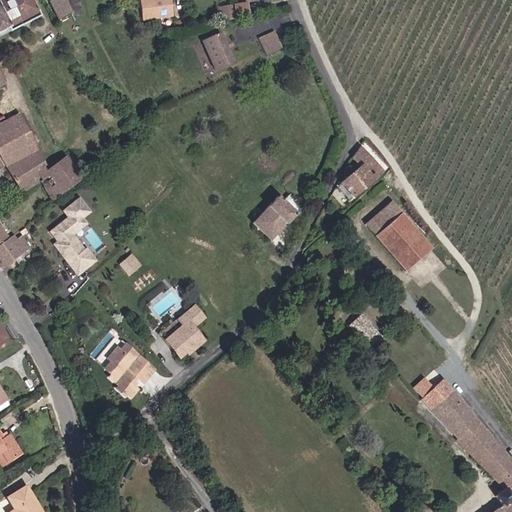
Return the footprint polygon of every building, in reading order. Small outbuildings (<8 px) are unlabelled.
[(0,0),(0,31),(8,27),(10,31),(38,16),(30,0),(0,0)] [(50,0),(48,1),(56,19),(56,20),(68,13),(80,8),(76,0),(50,0)] [(171,16),(168,0),(137,0),(141,21),(171,16)] [(231,4),(233,19),(247,17),(244,3),(231,4)] [(233,19),(231,4),(218,6),(220,21),(233,19)] [(232,63),(219,33),(201,42),(214,71),(232,63)] [(281,49),(273,33),(257,40),(265,56),(281,49)] [(0,122),(17,114),(1,84),(0,84),(0,122)] [(51,200),(52,201),(80,179),(79,176),(67,161),(48,175),(17,114),(0,122),(0,160),(20,194),(21,195),(40,182),(51,200)] [(359,147),(351,159),(359,169),(341,184),(352,198),(381,173),(359,147)] [(289,195),(283,201),(278,197),(252,223),(270,240),(296,214),(294,212),(300,206),(289,195)] [(71,234),(85,223),(81,218),(88,211),(78,199),(63,211),(68,217),(50,232),(61,246),(57,249),(77,273),(90,263),(80,252),(83,250),(71,234)] [(426,257),(382,214),(359,238),(403,281),(426,257)] [(0,229),(0,262),(4,267),(34,245),(24,232),(14,239),(12,236),(7,240),(0,229)] [(94,259),(85,248),(83,250),(80,252),(90,263),(94,259)] [(118,263),(128,276),(142,264),(132,252),(118,263)] [(177,322),(182,327),(164,342),(177,359),(189,350),(191,352),(201,343),(194,333),(193,334),(190,330),(202,320),(193,309),(177,322)] [(362,311),(348,324),(363,341),(378,328),(362,311)] [(125,345),(120,352),(117,349),(107,361),(111,364),(105,371),(112,376),(110,379),(120,388),(118,390),(128,398),(130,395),(134,397),(140,389),(137,387),(139,384),(132,378),(134,375),(145,384),(156,369),(125,345)] [(438,358),(433,362),(437,367),(442,363),(438,358)] [(412,391),(423,402),(436,389),(425,378),(412,391)] [(436,389),(423,402),(500,495),(494,500),(500,507),(494,511),(511,511),(511,464),(446,382),(436,389)] [(0,438),(0,458),(5,466),(20,457),(9,439),(3,442),(0,438)] [(33,511),(34,511),(37,510),(24,488),(6,500),(13,511),(33,511)]
